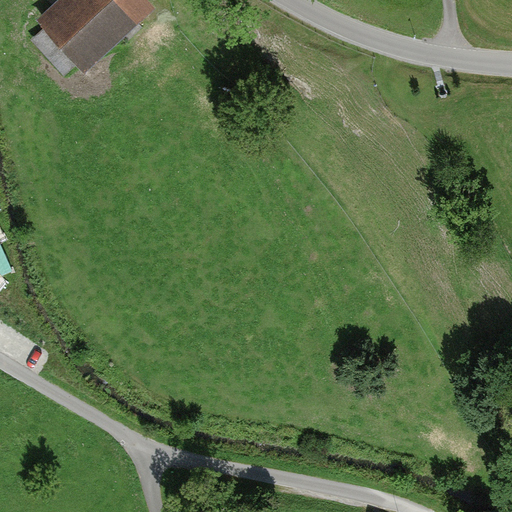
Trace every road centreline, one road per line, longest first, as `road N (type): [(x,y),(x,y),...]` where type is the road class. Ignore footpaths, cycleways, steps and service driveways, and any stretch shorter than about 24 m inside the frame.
road 1 (residential): [(412,511),(138,445),(0,360)]
road 2 (residential): [(511,63),(393,45),(292,0)]
